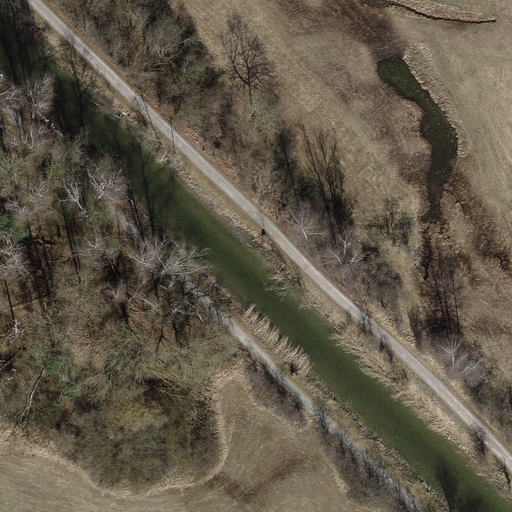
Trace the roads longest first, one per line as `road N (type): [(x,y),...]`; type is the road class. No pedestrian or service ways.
road 1 (track): [(33,0),(511,464)]
road 2 (track): [(418,511),(0,103)]
